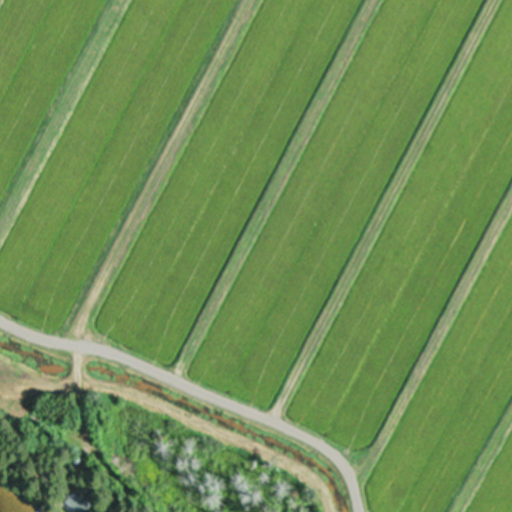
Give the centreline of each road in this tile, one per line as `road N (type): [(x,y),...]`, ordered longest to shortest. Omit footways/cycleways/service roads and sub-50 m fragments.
road 1 (residential): [(100,465),(79,420),(72,346),(175,378),(326,450),(347,473),(356,511)]
road 2 (residential): [(0,384),(49,414),(162,435),(299,511)]
